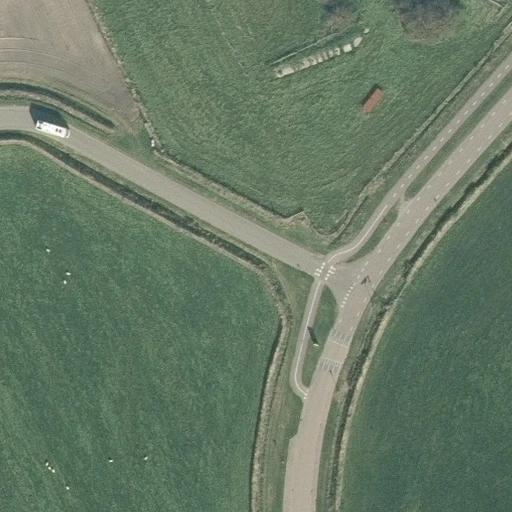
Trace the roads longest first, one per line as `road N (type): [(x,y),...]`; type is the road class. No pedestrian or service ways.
road 1 (tertiary): [(0,120),(63,134),(361,292)]
road 2 (tertiary): [(361,292),(424,200),(511,103)]
road 3 (tertiary): [(300,511),(318,400),(361,292)]
